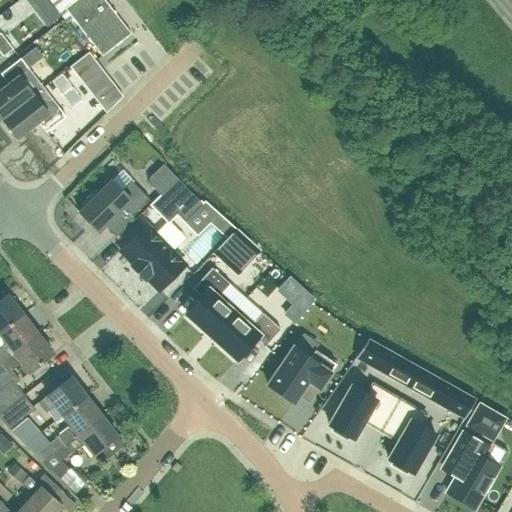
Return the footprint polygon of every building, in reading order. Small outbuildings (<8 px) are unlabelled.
[(128,32),(103,0),(73,0),(64,7),(100,54),(128,32)] [(0,51),(4,56),(12,50),(0,34),(0,51)] [(88,50),(69,64),(101,105),(120,91),(88,50)] [(0,116),(1,118),(33,93),(18,74),(27,66),(19,56),(0,71),(0,72),(7,81),(0,87),(0,116)] [(33,93),(1,118),(16,137),(38,120),(46,130),(65,115),(57,104),(48,112),(33,93)] [(81,132),(104,116),(97,106),(74,121),(81,132)] [(161,226),(180,210),(188,221),(204,208),(170,165),(151,180),(165,198),(149,210),(161,226)] [(112,178),(79,210),(99,230),(124,206),(133,216),(150,198),(131,178),(122,188),(112,178)] [(174,218),(160,232),(179,251),(193,237),(174,218)] [(160,290),(186,265),(147,224),(121,249),(134,263),(132,265),(145,278),(147,276),(160,290)] [(227,239),(216,227),(186,255),(197,268),(227,239)] [(201,297),(185,315),(211,337),(237,308),(221,293),(229,284),(211,268),(193,289),(201,297)] [(0,329),(20,314),(4,294),(0,296),(0,329)] [(237,308),(211,337),(236,360),(255,339),(264,347),(280,329),(262,313),(254,322),(237,308)] [(0,361),(36,334),(20,314),(0,329),(0,336),(0,337),(6,344),(0,348),(0,361)] [(52,354),(36,334),(0,361),(0,372),(4,369),(5,371),(19,361),(28,372),(52,354)] [(407,386),(417,368),(381,348),(371,366),(407,386)] [(308,381),(319,388),(336,364),(315,349),(309,358),(296,349),(270,386),(293,402),(308,381)] [(458,391),(417,368),(407,386),(448,409),(458,391)] [(54,405),(61,415),(85,396),(69,376),(37,402),(45,412),(54,405)] [(0,412),(22,396),(11,382),(0,390),(0,412)] [(366,395),(350,386),(328,425),(333,428),(331,431),(346,440),(348,437),(353,439),(368,414),(381,422),(395,398),(372,384),(366,395)] [(22,396),(0,412),(0,417),(9,428),(33,409),(22,396)] [(76,434),(100,416),(85,396),(61,415),(69,425),(57,435),(58,437),(42,450),(47,457),(64,443),(76,434)] [(426,415),(402,402),(389,426),(402,433),(387,459),(392,462),(390,465),(406,474),(408,471),(413,473),(435,435),(420,426),(426,415)] [(76,434),(92,454),(99,448),(107,458),(123,446),(115,436),(116,435),(100,416),(76,434)] [(463,465),(447,492),(474,508),(498,466),(483,457),(489,446),(464,432),(449,457),(463,465)] [(71,451),(64,443),(47,457),(48,458),(43,462),(59,477),(68,470),(60,460),(71,451)] [(14,464),(7,471),(32,494),(23,505),(30,511),(54,511),(60,506),(54,501),(62,492),(42,474),(34,483),(14,464)] [(66,481),(84,489),(89,479),(71,471),(66,481)] [(0,511),(30,511),(23,505),(15,511),(12,511),(0,501),(0,511)] [(189,511),(178,503),(170,511),(189,511)]
